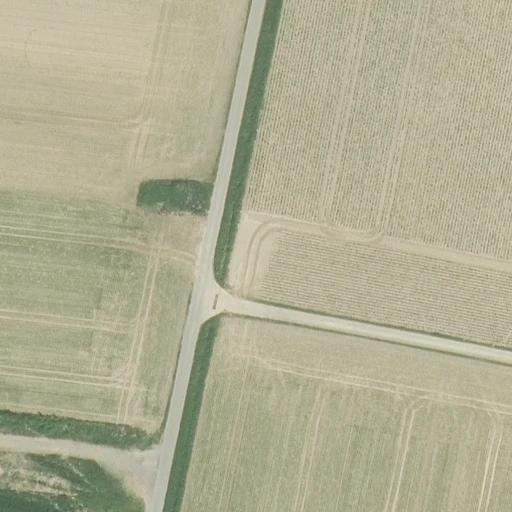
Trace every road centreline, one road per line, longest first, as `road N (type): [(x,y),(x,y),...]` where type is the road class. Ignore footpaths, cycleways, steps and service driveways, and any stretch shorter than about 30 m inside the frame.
road 1 (unclassified): [(257,0),(203,259),(207,307),(164,511)]
road 2 (track): [(207,307),(511,365)]
